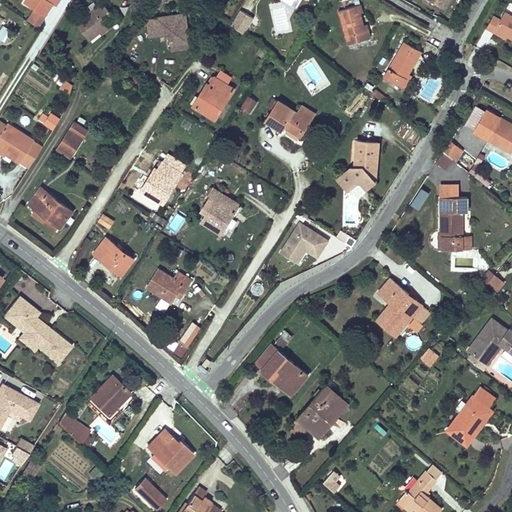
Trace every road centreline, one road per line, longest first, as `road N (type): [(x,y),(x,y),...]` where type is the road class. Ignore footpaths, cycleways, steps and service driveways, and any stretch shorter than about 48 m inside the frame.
road 1 (residential): [(197,398),(286,286),(366,248),(454,99),(457,69)]
road 2 (residential): [(52,274),(169,93)]
road 3 (residential): [(179,381),(292,200)]
road 4 (secondary): [(179,381),(52,274)]
road 5 (secondary): [(289,511),(243,445),(197,398)]
